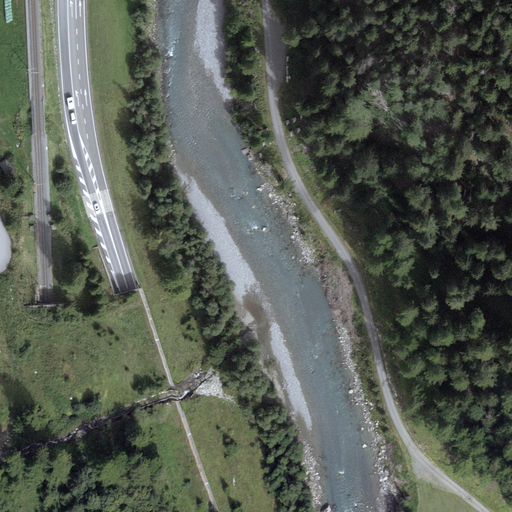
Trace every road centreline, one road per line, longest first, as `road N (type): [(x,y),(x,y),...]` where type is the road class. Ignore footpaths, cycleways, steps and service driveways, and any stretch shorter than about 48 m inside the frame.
road 1 (track): [(484,511),(399,431),(352,265),(302,189),(279,136),(266,0)]
road 2 (primary): [(71,0),(90,169),(199,511)]
